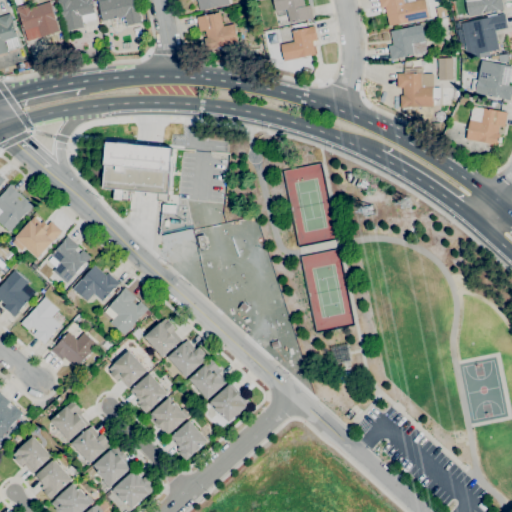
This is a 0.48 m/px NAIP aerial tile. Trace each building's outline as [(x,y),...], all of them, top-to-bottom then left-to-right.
[(64,31),(58,5),(57,0),(92,0),(95,12),(94,13),(96,20),(83,23),(83,27),(64,31)] [(107,27),(106,21),(101,22),(95,0),(134,0),(140,23),(126,26),(125,23),(107,27)] [(199,10),(196,0),(228,0),(229,4),(199,10)] [(279,24),(277,14),(287,12),(286,10),(275,12),(272,0),(302,0),(304,6),(310,5),(313,18),(288,23),(288,22),(279,24)] [(388,26),(384,7),(379,8),(377,0),(424,0),(428,18),(388,26)] [(468,17),(464,0),(501,0),(503,9),(468,17)] [(28,41),(24,30),(23,30),(18,12),(17,13),(16,7),(30,3),(31,7),(49,1),(59,31),(28,41)] [(212,58),(210,49),(206,50),(203,39),(206,38),(205,30),(199,31),(196,18),(219,12),(222,26),(233,24),(238,43),(216,48),(218,57),(212,58)] [(0,54),(0,16),(10,13),(17,36),(16,36),(19,46),(8,50),(5,40),(4,41),(7,52),(0,54)] [(223,25),(221,15),(229,13),(231,23),(223,25)] [(466,54),(460,23),(488,18),(487,15),(496,13),(496,15),(503,14),(506,28),(494,30),(498,49),(477,53),(477,51),(466,54)] [(390,59),(387,46),(393,45),(390,31),(421,25),(426,52),(390,59)] [(283,61),(280,45),(293,42),(291,31),(309,28),(309,27),(314,26),(317,40),(312,41),(315,55),(283,61)] [(438,80),(437,59),(451,58),(452,80),(438,80)] [(511,87),(509,100),(474,93),(481,60),(511,66),(507,86),(511,87)] [(24,69),(23,62),(29,61),(31,67),(24,69)] [(308,75),(301,72),(303,67),(310,70),(308,75)] [(432,107),(400,107),(400,96),(402,96),(402,87),(397,87),(396,73),(403,73),(403,69),(417,69),(417,74),(432,74),(432,88),(439,88),(439,98),(432,98),(432,107)] [(467,106),(458,103),(461,96),(469,99),(467,106)] [(497,145),(465,139),(471,106),(506,113),(504,127),(498,126),(497,134),(499,134),(497,145)] [(105,143),(101,188),(142,192),(169,194),(173,149),(146,147),(105,143)] [(9,231),(0,223),(0,195),(6,189),(9,185),(25,198),(33,205),(27,212),(27,211),(9,231)] [(37,258),(15,238),(31,219),(43,229),(50,221),(61,231),(54,240),(53,239),(37,258)] [(200,250),(197,236),(204,234),(207,248),(200,250)] [(66,283),(52,271),(55,268),(47,261),(52,256),(51,255),(62,242),(62,241),(67,236),(78,246),(74,250),(79,254),(82,250),(90,257),(85,263),(83,262),(74,273),(75,273),(66,283)] [(96,303),(91,299),(95,295),(93,294),(86,301),(72,289),(81,279),(94,265),(105,276),(108,273),(119,283),(114,288),(113,288),(101,301),(100,299),(96,303)] [(13,317),(11,315),(12,315),(5,309),(4,309),(2,307),(5,304),(0,299),(0,286),(14,270),(28,282),(25,285),(34,293),(17,312),(18,312),(13,317)] [(124,334),(110,322),(112,320),(103,312),(108,307),(120,293),(120,292),(124,287),(135,297),(132,301),(136,305),(140,301),(148,308),(147,310),(150,313),(148,316),(144,312),(124,334)] [(43,344),(41,343),(42,342),(35,335),(34,336),(32,334),(36,330),(32,326),(28,330),(20,323),(26,317),(36,306),(44,297),(58,309),(51,317),(60,325),(48,338),(48,339),(43,344)] [(244,312),(241,309),(239,311),(237,309),(243,303),(248,307),(244,312)] [(162,357),(144,337),(159,323),(160,323),(165,319),(167,322),(168,321),(175,328),(172,331),(181,340),(162,357)] [(75,368),(63,358),(61,360),(50,350),(54,345),(55,346),(67,332),(76,339),(83,332),(97,344),(88,354),(88,353),(75,368)] [(186,377),(168,357),(187,340),(195,350),(198,347),(205,355),(203,356),(205,360),(186,377)] [(272,348),(270,343),(277,340),(279,346),(272,348)] [(127,388),(119,378),(117,381),(110,373),(111,372),(108,369),(113,364),(129,350),(147,371),(127,388)] [(207,400),(189,379),(205,365),(211,359),(218,367),(217,368),(220,371),(217,374),(221,378),(225,384),(207,400)] [(341,383),(339,373),(349,371),(351,381),(341,383)] [(145,414),(138,406),(139,405),(136,402),(138,400),(130,391),(149,373),(167,394),(145,414)] [(229,422),(224,416),(223,417),(216,409),(215,411),(208,404),(210,402),(210,401),(229,384),(234,389),(240,396),(241,396),(242,397),(244,395),(250,402),(229,422)] [(3,443),(0,440),(0,392),(10,402),(9,403),(14,407),(14,406),(22,413),(16,420),(16,419),(6,431),(10,435),(3,443)] [(166,436),(158,427),(157,427),(154,424),(147,417),(168,397),(174,404),(175,403),(182,411),(181,412),(187,418),(168,434),(166,436)] [(69,441),(51,420),(72,401),(80,409),(79,409),(82,413),(78,416),(86,425),(69,441)] [(185,461),(178,453),(179,452),(176,449),(178,447),(170,438),(189,420),(207,441),(185,461)] [(90,464),(71,443),(90,426),(99,436),(101,434),(108,441),(106,442),(109,446),(90,464)] [(32,474),(24,464),(21,466),(14,459),(15,458),(12,455),(33,436),(51,456),(32,474)] [(109,488),(102,481),(103,479),(97,472),(98,471),(93,465),(115,446),(120,452),(121,451),(126,456),(122,460),(126,464),(125,464),(130,469),(109,488)] [(50,499),(40,487),(42,486),(34,476),(54,459),(72,480),(50,499)] [(132,509),(126,503),(125,504),(119,497),(117,498),(111,491),(132,472),(136,477),(137,476),(141,480),(145,476),(150,483),(149,484),(154,489),(132,509)] [(82,511),(56,511),(54,509),(55,509),(50,503),(73,483),(78,489),(79,488),(87,497),(86,498),(91,504),(82,511)]
